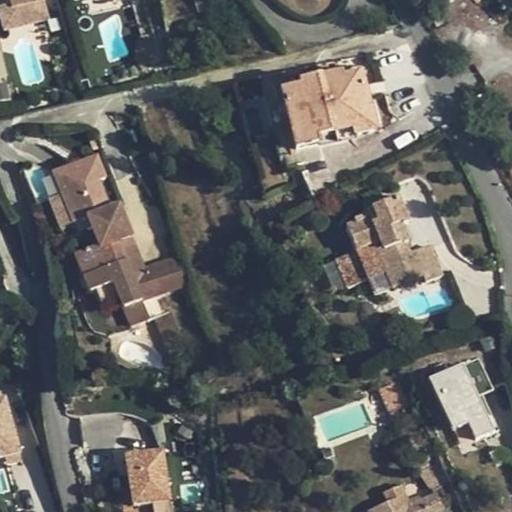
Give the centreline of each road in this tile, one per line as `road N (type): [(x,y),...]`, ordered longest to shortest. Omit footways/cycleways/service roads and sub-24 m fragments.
road 1 (residential): [(0,127),(426,40)]
road 2 (residential): [(73,511),(56,456),(41,286),(0,134)]
road 3 (residential): [(426,40),(511,237)]
road 4 (residential): [(255,0),(294,31),(315,35),(355,16),(357,0)]
